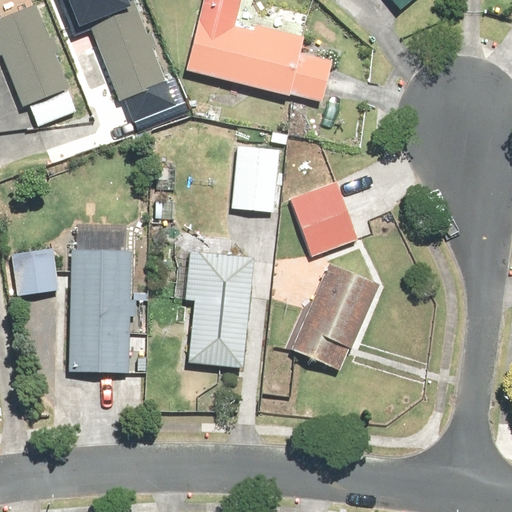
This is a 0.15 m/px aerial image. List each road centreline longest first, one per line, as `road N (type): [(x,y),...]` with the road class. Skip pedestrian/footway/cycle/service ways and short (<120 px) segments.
road 1 (residential): [(0,479),(192,468),(475,492)]
road 2 (residential): [(464,105),(493,193),(475,492)]
